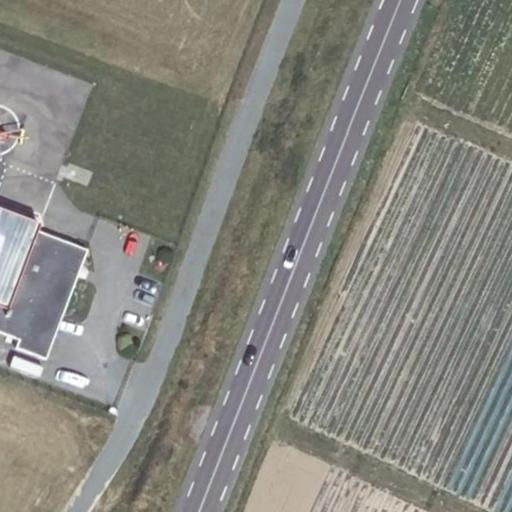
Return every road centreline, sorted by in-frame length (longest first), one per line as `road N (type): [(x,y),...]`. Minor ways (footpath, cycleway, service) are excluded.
road 1 (primary): [(197,511),(405,0)]
road 2 (track): [(279,441),(437,511)]
